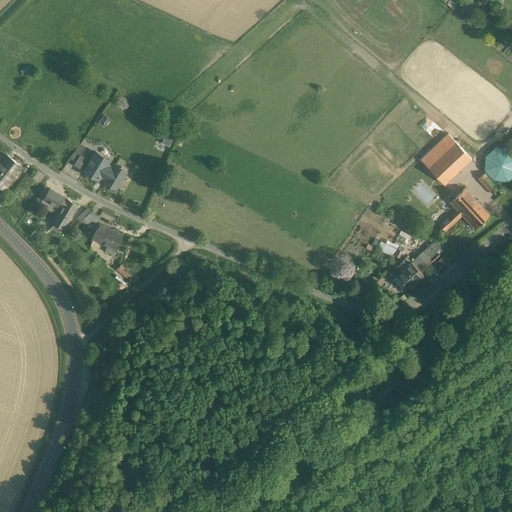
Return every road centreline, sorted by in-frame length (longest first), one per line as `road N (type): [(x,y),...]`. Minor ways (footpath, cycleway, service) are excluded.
road 1 (unclassified): [(511,228),(402,314),(311,288),(59,179)]
road 2 (secondary): [(29,511),(63,432),(74,343),(59,294),(0,226)]
road 3 (track): [(423,305),(424,338),(407,368),(235,511)]
